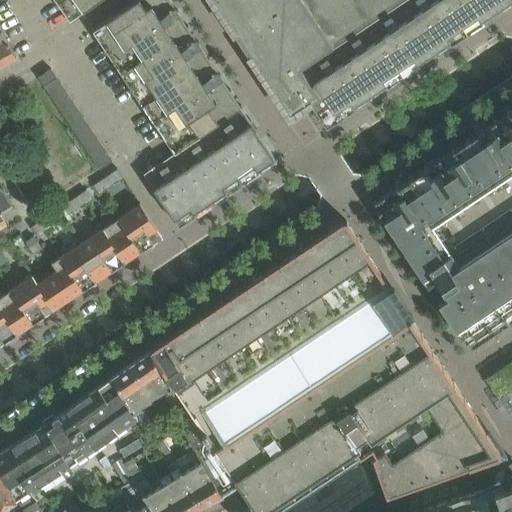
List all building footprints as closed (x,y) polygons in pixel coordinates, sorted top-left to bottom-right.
[(55,0),(70,19),(95,0),(55,0)] [(197,42),(188,27),(189,27),(188,25),(187,26),(177,11),(178,11),(177,9),(176,10),(169,0),(154,0),(151,3),(145,7),(140,0),(134,0),(92,29),(174,152),(242,107),(241,105),(239,106),(230,92),(231,90),(230,89),(229,90),(219,76),(221,74),(220,73),(218,74),(208,60),(210,59),(209,57),(207,58),(198,44),(199,43),(198,41),(197,42)] [(211,0),(289,116),(309,102),(319,95),(311,83),(310,84),(300,68),(401,0),(211,0)] [(309,102),(326,127),(511,3),(511,0),(403,0),(304,66),(314,81),(311,83),(319,95),(309,102)] [(0,66),(17,57),(1,30),(0,31),(0,66)] [(51,68),(38,77),(44,85),(56,76),(51,68)] [(44,85),(48,91),(60,83),(56,76),(44,85)] [(64,89),(60,83),(48,91),(52,97),(64,89)] [(64,89),(52,97),(56,103),(68,95),(64,89)] [(68,95),(56,103),(60,109),(72,100),(68,95)] [(72,100),(60,109),(64,115),(76,106),(72,100)] [(80,112),(76,106),(64,115),(68,121),(80,112)] [(276,160),(242,107),(174,152),(143,173),(178,225),(276,160)] [(511,108),(372,202),(461,335),(471,349),(511,321),(511,108)] [(80,112),(68,121),(71,127),(84,118),(80,112)] [(84,118),(71,127),(75,133),(88,124),(84,118)] [(75,133),(79,139),(92,130),(88,124),(75,133)] [(92,130),(79,139),(83,145),(96,136),(92,130)] [(100,142),(96,136),(83,145),(87,151),(100,142)] [(104,148),(100,142),(87,151),(91,157),(104,148)] [(108,154),(104,148),(91,157),(95,163),(108,154)] [(112,160),(108,154),(95,163),(99,169),(112,160)] [(99,192),(122,176),(117,168),(94,184),(99,192)] [(0,213),(0,212),(12,206),(0,184),(0,228),(7,224),(0,213)] [(86,189),(62,205),(68,213),(91,197),(86,189)] [(140,202),(110,222),(133,256),(162,236),(140,202)] [(36,234),(60,218),(54,210),(31,226),(36,234)] [(238,482),(252,502),(236,511),(272,511),(311,486),(359,455),(371,446),(375,452),(372,455),(386,494),(471,463),(476,461),(498,453),(500,452),(490,436),(454,382),(444,368),(434,352),(409,315),(400,301),(391,288),(387,281),(345,219),(259,277),(150,349),(175,387),(195,417),(182,426),(182,427),(195,448),(199,455),(222,493),(230,488),(238,482)] [(110,222),(81,242),(103,275),(133,256),(110,222)] [(33,236),(25,241),(33,253),(41,248),(33,236)] [(81,242),(51,261),(57,269),(74,295),(103,275),(81,242)] [(57,269),(37,282),(55,308),(74,295),(57,269)] [(32,274),(2,294),(24,328),(55,308),(37,282),(32,274)] [(395,285),(391,288),(400,301),(409,315),(414,312),(395,285)] [(2,294),(0,295),(0,344),(24,328),(2,294)] [(153,401),(152,400),(163,394),(180,422),(188,417),(176,396),(150,350),(130,363),(153,402),(153,401)] [(112,376),(110,377),(134,419),(136,418),(138,421),(150,441),(158,436),(146,416),(142,408),(153,402),(130,363),(112,376)] [(78,459),(131,421),(130,420),(110,386),(102,392),(98,386),(58,414),(43,424),(0,452),(0,469),(16,499),(29,492),(71,465),(70,464),(78,459)] [(511,387),(494,400),(507,419),(510,417),(511,415),(511,387)] [(190,460),(180,466),(202,505),(222,493),(199,455),(195,448),(182,427),(174,432),(187,453),(186,454),(190,460)] [(491,435),(490,436),(500,452),(498,453),(476,461),(477,463),(502,454),(504,453),(491,435)] [(140,436),(121,448),(125,456),(145,444),(140,436)] [(167,465),(171,471),(160,478),(180,511),(190,511),(202,505),(180,466),(163,439),(155,444),(168,465),(167,465)] [(105,455),(99,460),(108,472),(114,468),(105,455)] [(120,458),(112,463),(124,482),(132,478),(120,458)] [(124,462),(136,483),(140,490),(153,511),(180,511),(160,478),(149,485),(145,478),(144,478),(132,458),(124,462)] [(0,510),(17,501),(16,499),(0,469),(0,510)] [(511,511),(511,477),(416,511),(511,511)] [(131,511),(129,508),(122,511),(153,511),(140,490),(136,483),(133,479),(121,486),(135,510),(132,511),(131,511)]
